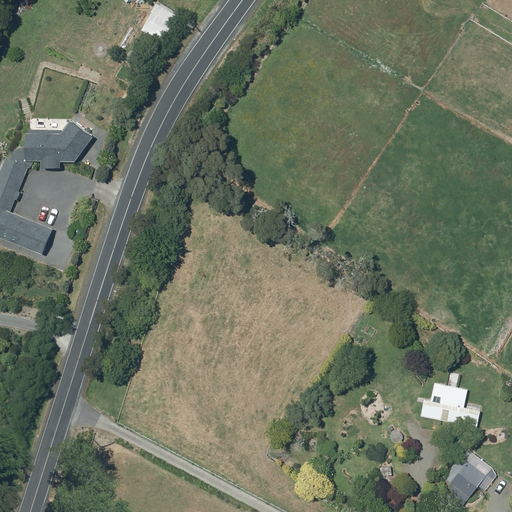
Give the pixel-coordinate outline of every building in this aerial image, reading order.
[(126,92),(103,84),(97,98),(101,100),(94,118),(118,127),(126,106),(122,104),(126,92)] [(27,165),(6,157),(0,171),(0,204),(10,208),(27,165)] [(36,222),(5,209),(0,222),(0,233),(26,244),(36,222)] [(457,381),(424,376),(422,391),(415,390),(412,410),(467,418),(470,399),(455,396),(457,381)] [(484,464),(455,441),(433,470),(444,479),(438,487),(455,501),(484,464)]
